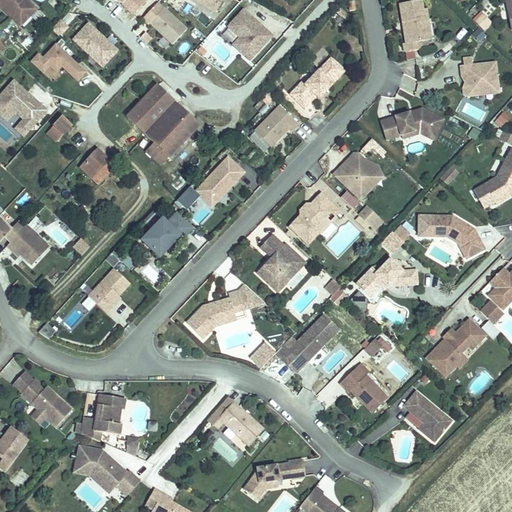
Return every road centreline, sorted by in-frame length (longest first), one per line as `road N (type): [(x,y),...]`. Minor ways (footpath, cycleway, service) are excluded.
road 1 (residential): [(369,0),(376,81),(118,360)]
road 2 (residential): [(118,360),(222,371),(262,385),(336,453),(400,496)]
road 3 (residential): [(331,0),(260,78),(220,102),(195,102),(144,56)]
road 4 (track): [(511,378),(386,511)]
road 5 (residential): [(144,56),(89,115),(112,147)]
